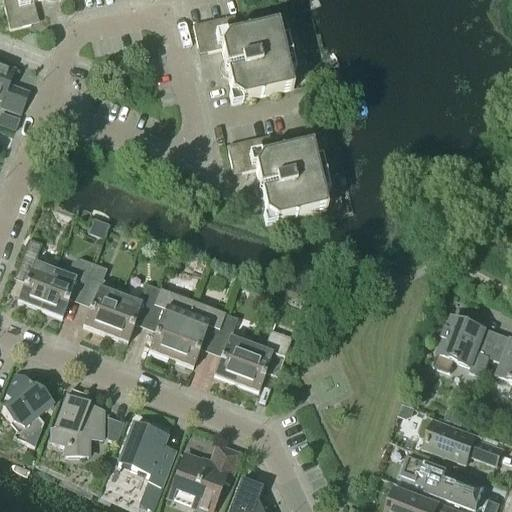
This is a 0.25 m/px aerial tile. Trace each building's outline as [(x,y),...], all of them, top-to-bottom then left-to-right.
[(0,0),(8,34),(29,29),(27,20),(35,18),(32,5),(45,2),(46,4),(47,3),(48,5),(59,2),(59,1),(60,0),(0,0)] [(292,93),(276,28),(237,37),(233,20),(191,30),(196,51),(205,49),(207,56),(220,53),(223,65),(223,67),(221,67),(222,69),(220,69),(223,80),(224,80),(225,81),(227,81),(231,99),(232,98),(240,103),(240,105),(292,93)] [(7,90),(13,74),(0,68),(0,110),(19,118),(27,97),(7,90)] [(325,213),(314,163),(310,148),(282,155),(279,154),(277,156),(271,157),(267,140),(225,150),(230,171),(239,169),(241,177),(254,174),(257,187),(256,188),(256,189),(254,190),(257,201),(258,201),(259,202),(261,202),(265,219),(266,219),(274,224),(274,225),(292,221),(295,222),(297,220),(325,213)] [(38,314),(55,271),(34,264),(40,249),(27,244),(15,276),(27,280),(24,287),(23,287),(16,306),(38,314)] [(81,301),(93,269),(81,264),(75,279),(55,271),(38,314),(61,323),(68,304),(67,304),(69,297),(81,301)] [(104,339),(120,296),(100,288),(105,274),(93,269),(81,301),(92,305),(89,312),(88,312),(81,330),(104,339)] [(146,326),(159,294),(146,289),(140,304),(120,296),(104,339),(126,348),(133,329),(132,329),(135,322),(146,326)] [(169,364),(191,306),(159,294),(146,326),(157,330),(155,337),(154,337),(147,355),(169,364)] [(212,351),(224,319),(191,306),(169,364),(192,373),(199,354),(198,353),(200,346),(212,351)] [(235,389),(251,346),(230,338),(236,323),(224,319),(212,351),(223,355),(220,362),(219,362),(212,380),(235,389)] [(489,363),(498,339),(452,322),(447,333),(445,332),(440,343),(443,344),(433,371),(449,378),(454,365),(470,372),(469,376),(482,381),(489,363)] [(278,376),(290,344),(269,336),(263,351),(251,346),(235,389),(257,398),(264,379),(263,378),(266,371),(278,376)] [(511,344),(498,339),(489,363),(502,368),(496,382),(511,387),(511,390),(508,400),(511,401),(511,344)] [(9,408),(0,415),(16,434),(14,436),(11,443),(34,452),(43,426),(38,420),(52,409),(42,396),(29,391),(22,382),(12,378),(4,401),(9,408)] [(101,444),(101,416),(79,407),(82,398),(69,393),(49,446),(64,452),(64,461),(87,462),(87,444),(101,444)] [(501,455),(474,444),(476,441),(428,423),(423,425),(419,436),(421,442),(427,444),(423,453),(465,469),(468,460),(495,471),(501,455)] [(159,493),(173,456),(161,452),(165,441),(132,428),(116,469),(148,482),(146,488),(159,493)] [(192,511),(211,511),(222,486),(228,489),(240,458),(215,449),(207,468),(183,459),(167,502),(192,511)] [(475,511),(483,491),(463,483),(448,478),(449,474),(408,459),(401,478),(414,483),(417,477),(433,483),(428,496),(469,511),(475,511)] [(266,511),(259,497),(261,492),(240,484),(228,511),(266,511)] [(447,511),(395,492),(386,511),(447,511)]
